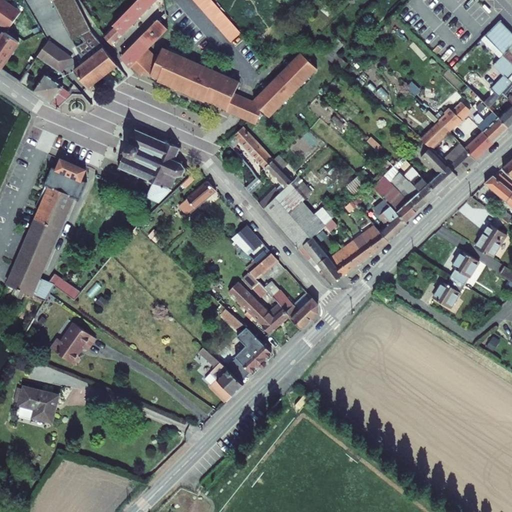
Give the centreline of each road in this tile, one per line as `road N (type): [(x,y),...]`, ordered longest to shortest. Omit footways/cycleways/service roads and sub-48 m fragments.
road 1 (residential): [(0,80),(73,123),(126,112),(175,130),(340,310)]
road 2 (tertiary): [(136,511),(340,310)]
road 3 (tertiary): [(340,310),(511,145)]
road 4 (unknown): [(376,274),(479,342),(511,317)]
